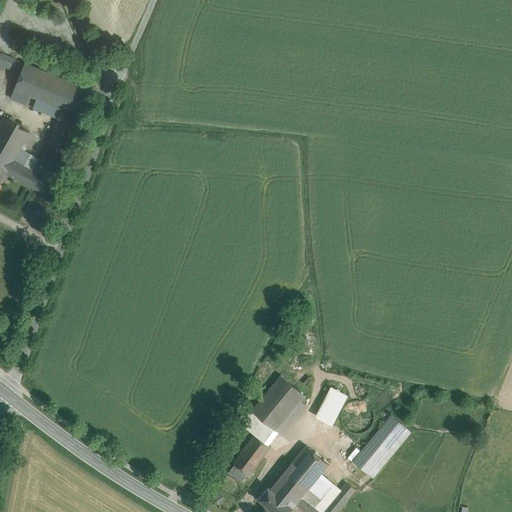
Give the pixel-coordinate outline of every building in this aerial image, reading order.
[(90,90),(25,63),(11,98),(25,105),(29,95),(37,98),(33,108),(59,119),(36,173),(24,166),(14,160),(20,149),(30,132),(4,118),(0,124),(0,168),(7,172),(6,173),(45,195),(52,182),(90,90)] [(30,154),(20,149),(14,160),(24,166),(30,154)] [(281,376),(252,411),(276,431),(301,401),(305,395),(281,376)] [(331,387),(318,414),(326,418),(339,392),(331,387)] [(326,418),(325,419),(332,424),(346,398),(339,392),(326,418)] [(301,401),(276,431),(278,432),(282,436),(307,406),(301,401)] [(373,423),(374,417),(373,410),(369,405),(364,402),(357,401),(351,402),(346,405),(343,411),(341,417),(343,423),(346,428),(352,432),(358,433),(364,432),(369,428),(373,423)] [(276,431),(252,411),(248,407),(237,421),(255,434),(269,445),(278,432),(276,431)] [(361,451),(353,462),(368,474),(406,428),(391,415),(361,451)] [(411,432),(406,428),(368,474),(373,478),(411,432)] [(269,445),(255,434),(233,463),(234,464),(246,474),(248,476),(271,446),(269,445)] [(306,446),(270,489),(293,508),(296,505),(304,511),(336,511),(355,490),(347,483),(341,490),(322,511),(321,511),(303,496),(321,473),(329,464),(306,446)] [(356,447),(348,458),(353,462),(361,451),(356,447)] [(246,474),(234,464),(228,472),(240,481),(246,474)] [(303,496),(321,511),(322,511),(341,490),(321,473),(303,496)] [(270,489),(268,488),(259,499),(274,511),(290,511),(293,508),(270,489)]
